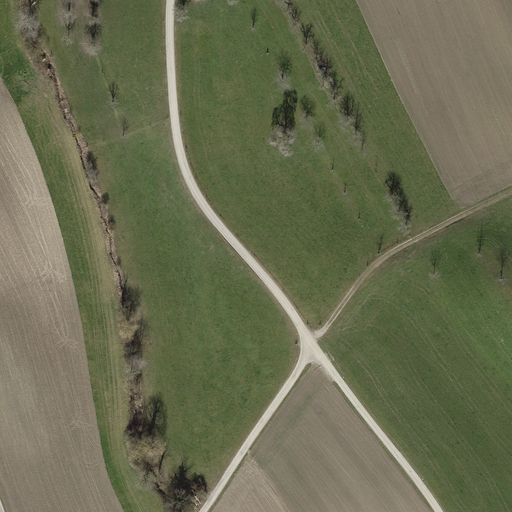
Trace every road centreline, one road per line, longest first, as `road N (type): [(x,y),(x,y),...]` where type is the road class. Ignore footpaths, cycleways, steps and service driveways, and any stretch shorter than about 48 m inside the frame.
road 1 (track): [(313,344),(192,188),(171,85),(171,0)]
road 2 (track): [(313,344),(387,254),(511,192)]
road 3 (track): [(439,511),(313,344)]
road 4 (track): [(203,511),(313,344)]
